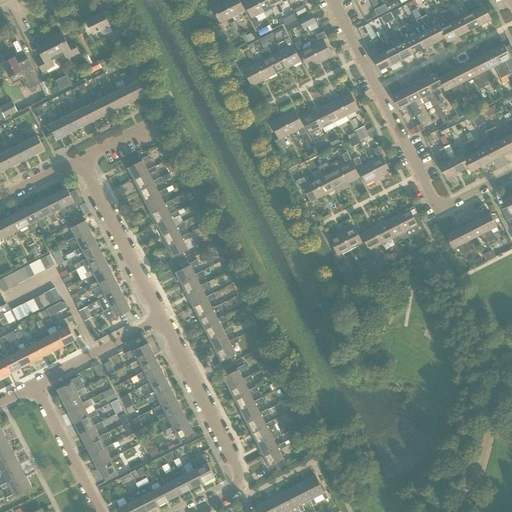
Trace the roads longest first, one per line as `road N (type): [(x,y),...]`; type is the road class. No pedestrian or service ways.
road 1 (residential): [(511,172),(439,206),(330,0)]
road 2 (residential): [(195,511),(226,496),(239,472),(161,318)]
road 3 (residential): [(161,318),(82,161)]
road 4 (residential): [(161,318),(33,387)]
road 5 (residential): [(100,511),(33,387)]
